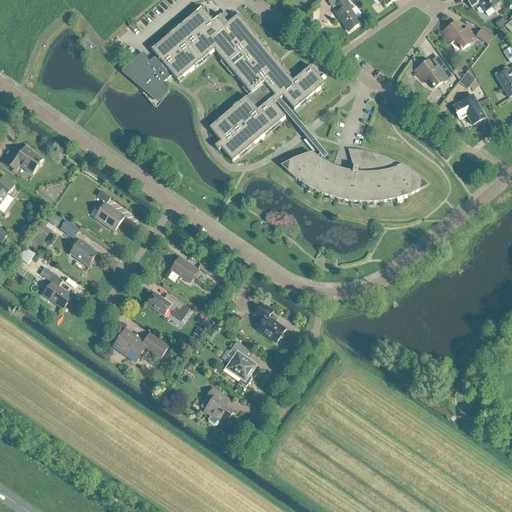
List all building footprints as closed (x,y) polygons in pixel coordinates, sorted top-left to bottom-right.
[(351,12),(353,11),(345,0),(345,1),(344,0),(337,0),(340,4),(335,7),(339,13),(336,15),(349,33),(360,25),(351,12)] [(484,14),(499,4),(496,0),(465,0),(472,10),(478,5),(484,14)] [(135,60),(124,70),(131,79),(133,77),(140,86),(141,84),(149,93),(150,92),(157,100),(166,92),(167,92),(164,88),(163,85),(166,82),(167,81),(172,77),(175,80),(177,82),(182,79),(193,69),(214,52),(250,95),(209,130),(220,143),(215,148),(218,152),(221,150),(232,163),(285,119),(274,106),(283,98),(294,112),(325,86),(310,68),(292,83),(237,17),(232,22),(227,17),(220,24),(216,20),(213,23),(201,10),(159,45),(151,52),(156,58),(149,63),(146,58),(138,63),(136,60),(135,60)] [(507,23),(504,18),(494,25),(498,30),(507,23)] [(462,32),(456,24),(442,34),(449,44),(453,42),(460,52),(475,40),(467,29),(462,32)] [(488,46),(493,38),(481,30),(476,38),(488,46)] [(508,64),(511,61),(511,52),(509,48),(502,53),(508,64)] [(435,70),(429,62),(415,73),(422,83),(426,81),(433,90),(448,79),(440,67),(435,70)] [(511,69),(509,72),(506,69),(494,76),(509,99),(511,97),(511,69)] [(467,90),(475,80),(467,74),(459,84),(467,90)] [(455,89),(460,83),(456,78),(450,81),(455,89)] [(485,120),(472,97),(460,104),(460,105),(452,109),(459,122),(467,117),(472,127),(485,120)] [(42,161),(32,154),(33,153),(26,148),(20,156),(13,152),(4,165),(16,173),(20,167),(32,176),(42,161)] [(416,177),(407,171),(401,167),(397,165),(385,159),(375,156),(366,154),(358,152),(348,151),(353,169),(352,174),(344,172),(333,168),(323,163),(318,160),(316,158),(312,155),(305,157),(294,161),(280,168),(296,181),(308,189),(322,196),(336,201),(351,204),(366,205),(381,204),(395,201),(410,197),(428,188),(416,177)] [(0,207),(15,186),(3,177),(0,181),(0,207)] [(107,205),(111,200),(101,193),(97,198),(107,205)] [(113,232),(123,218),(106,207),(96,221),(113,232)] [(57,226),(62,220),(54,215),(50,222),(57,226)] [(74,240),(79,232),(66,223),(60,231),(74,240)] [(88,269),(97,255),(86,248),(87,247),(80,242),(70,256),(88,269)] [(26,250),(19,260),(29,267),(32,262),(37,266),(41,260),(36,257),(26,250)] [(189,285),(198,272),(180,259),(171,272),(189,285)] [(210,277),(214,272),(202,264),(198,269),(210,277)] [(63,311),(72,298),(59,289),(63,282),(45,270),(40,277),(52,285),(43,297),(63,311)] [(167,304),(155,295),(147,306),(164,317),(168,311),(172,313),(170,315),(182,323),(190,311),(171,298),(167,304)] [(276,345),(285,331),(268,319),(273,313),(262,305),(254,317),(262,322),(256,331),(276,345)] [(238,325),(242,320),(234,314),(231,319),(238,325)] [(124,332),(114,347),(134,361),(134,360),(143,347),(161,359),(169,349),(149,335),(144,343),(142,345),(124,332)] [(246,389),(252,380),(249,378),(258,367),(237,353),(241,347),(236,344),(231,352),(235,355),(224,371),(240,381),(238,384),(246,389)] [(225,428),(235,413),(227,408),(231,402),(213,389),(207,398),(206,401),(209,404),(203,413),(210,418),(208,421),(209,424),(213,428),(216,428),(219,424),(225,428)]
